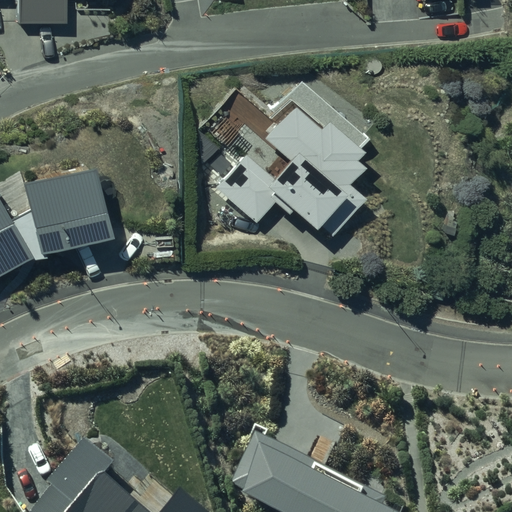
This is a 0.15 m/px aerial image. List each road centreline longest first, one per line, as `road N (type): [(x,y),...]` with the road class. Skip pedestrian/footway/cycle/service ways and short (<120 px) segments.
road 1 (residential): [(511,374),(422,363),(233,307),(163,306),(79,321),(0,352)]
road 2 (residential): [(0,107),(24,92),(159,57),(493,22)]
